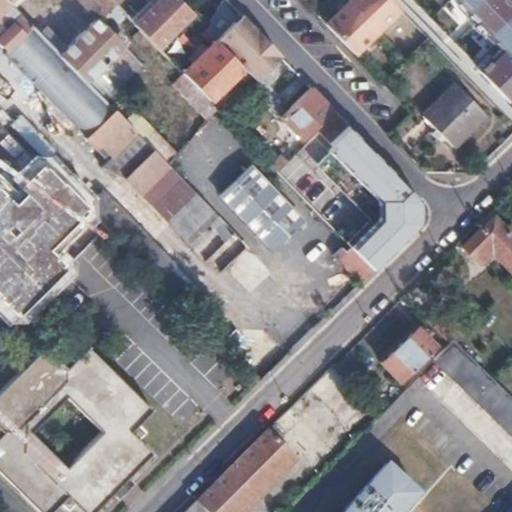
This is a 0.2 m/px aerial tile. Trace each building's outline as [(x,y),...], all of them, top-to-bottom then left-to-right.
[(5,0),(0,0),(0,67),(11,80),(21,70),(88,137),(86,140),(97,150),(102,146),(113,157),(104,167),(109,172),(127,180),(141,196),(170,168),(168,165),(126,122),(106,102),(86,82),(59,55),(9,4),(5,0)] [(5,0),(9,4),(13,0),(78,0),(97,18),(59,55),(86,82),(125,45),(101,20),(107,13),(116,22),(124,14),(115,5),(109,0),(5,0)] [(146,0),(119,0),(115,5),(124,14),(134,25),(153,6),(146,0)] [(146,0),(153,6),(134,25),(158,49),(172,36),(192,16),(177,0),(146,0)] [(224,0),(206,29),(217,40),(252,76),(257,80),(274,63),(235,23),(241,17),(225,0),(224,0)] [(392,0),(350,0),(326,24),(355,55),(402,10),(392,0)] [(511,4),(507,0),(451,0),(502,51),(476,71),(509,103),(511,100),(511,4)] [(241,17),(235,23),(274,63),(281,57),(241,17)] [(172,36),(158,49),(168,60),(182,46),(172,36)] [(217,40),(200,57),(228,85),(239,75),(246,82),(252,76),(217,40)] [(125,45),(86,82),(106,102),(133,76),(143,65),(125,45)] [(200,57),(182,74),(199,92),(210,103),(228,85),(200,57)] [(271,86),(285,102),(304,85),(289,69),(271,86)] [(458,85),(425,117),(453,147),(487,115),(458,85)] [(332,110),(312,89),(288,112),(282,118),(302,139),(332,110)] [(276,99),(270,94),(264,100),(282,118),(288,112),(286,109),(276,99)] [(137,110),(126,122),(168,165),(179,154),(137,110)] [(20,115),(9,125),(56,176),(67,166),(20,115)] [(321,131),(319,133),(327,142),(330,144),(347,127),(345,125),(337,116),(321,131)] [(62,133),(47,118),(36,129),(51,144),(62,133)] [(358,137),(347,127),(330,144),(325,149),(376,200),(375,222),(350,247),(374,270),(419,226),(420,200),(358,137)] [(297,141),(272,165),(279,173),(293,160),(304,148),(297,141)] [(208,205),(222,220),(262,261),(303,220),(250,165),(208,205)] [(0,307),(13,321),(66,270),(49,253),(91,213),(46,167),(22,190),(27,195),(20,202),(0,181),(0,307)] [(170,168),(141,196),(191,249),(222,220),(208,205),(170,168)] [(511,229),(509,227),(506,230),(493,217),(463,246),(479,263),(492,252),(511,272),(511,229)] [(334,256),(360,283),(374,270),(350,247),(345,252),(341,249),(334,256)] [(425,321),(448,346),(453,342),(465,329),(441,305),(425,321)] [(418,330),(383,363),(400,381),(435,347),(418,330)] [(434,361),(511,437),(511,399),(492,380),(453,342),(448,346),(434,361)] [(87,346),(74,361),(66,353),(59,361),(45,348),(0,393),(0,472),(39,511),(50,511),(60,503),(67,510),(74,503),(83,511),(93,511),(153,454),(138,439),(146,431),(140,424),(153,411),(87,346)] [(346,356),(335,366),(371,401),(381,391),(346,356)] [(333,364),(304,393),(354,442),(382,413),(371,401),(335,366),(333,364)] [(243,511),(295,461),(266,431),(184,511),(243,511)] [(386,465),(343,511),(403,511),(419,495),(386,465)]
